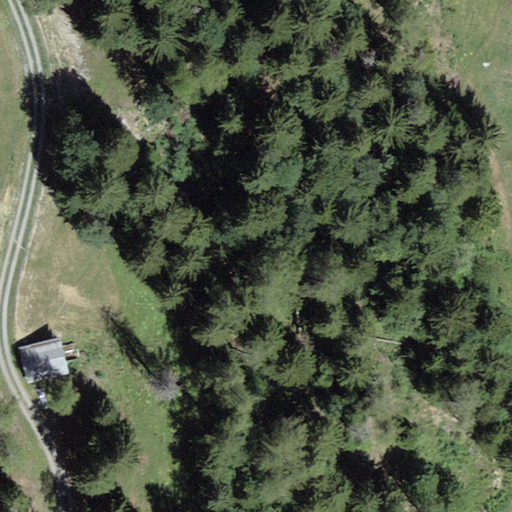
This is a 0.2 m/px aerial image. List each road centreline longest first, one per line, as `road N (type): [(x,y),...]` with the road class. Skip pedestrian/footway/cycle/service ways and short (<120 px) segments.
road 1 (track): [(8,0),(32,58),(38,100),(0,307)]
road 2 (track): [(0,346),(43,442),(62,511)]
